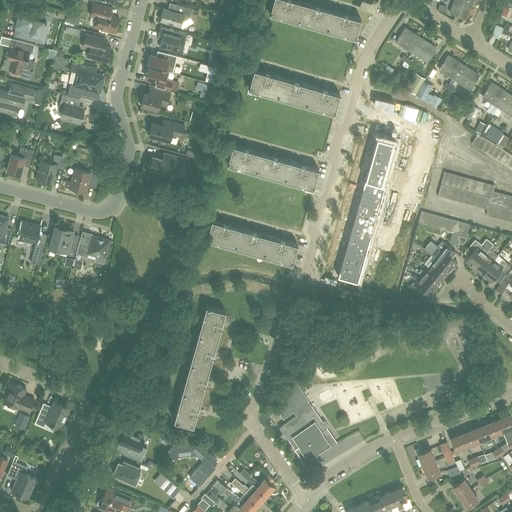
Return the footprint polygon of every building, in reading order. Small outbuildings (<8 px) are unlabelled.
[(298,21),(303,2),(297,0),(273,0),(269,13),(298,21)] [(454,0),(450,13),(465,19),(472,1),(468,0),(454,0)] [(94,2),(90,15),(97,16),(95,26),(115,31),(119,17),(111,15),(113,7),(94,2)] [(327,29),(332,10),(303,2),(298,21),(327,29)] [(163,7),(160,20),(177,24),(179,23),(182,29),(194,22),(190,16),(191,13),(198,15),(200,10),(193,8),(177,4),(176,9),(174,10),(168,9),(163,7)] [(17,27),(14,35),(44,43),(46,34),(43,33),(48,16),(44,9),(32,6),(25,10),(24,13),(21,12),(18,14),(15,26),(17,27)] [(509,9),(502,6),(499,13),(506,16),(509,9)] [(361,18),(336,11),(332,10),(327,29),(355,37),(361,18)] [(74,23),(76,16),(67,14),(67,16),(66,21),(71,23),(74,23)] [(506,34),(510,24),(505,22),(501,33),(506,34)] [(496,24),(492,36),(498,38),(502,27),(496,24)] [(69,27),(63,31),(66,36),(73,33),(69,27)] [(160,27),(158,33),(161,34),(160,38),(162,38),(159,46),(176,51),(179,42),(185,43),(187,34),(185,33),(160,27)] [(412,51),(420,38),(405,28),(396,41),(412,51)] [(86,33),(83,46),(89,48),(88,55),(107,61),(111,47),(105,45),(107,39),(86,33)] [(420,38),(412,51),(428,61),(436,48),(420,38)] [(36,45),(30,43),(15,39),(13,47),(10,46),(4,67),(20,72),(23,76),(26,77),(31,75),(32,72),(33,72),(34,70),(33,69),(35,62),(27,60),(30,51),(34,52),(36,45)] [(149,61),(148,66),(149,66),(150,66),(165,70),(170,72),(173,72),(175,65),(177,55),(168,53),(166,58),(156,56),(151,54),(150,55),(149,56),(148,59),(149,61)] [(455,78),(464,65),(448,55),(439,68),(455,78)] [(212,56),(210,65),(217,67),(220,59),(212,56)] [(73,82),(71,91),(87,95),(89,90),(90,90),(93,89),(99,90),(103,76),(96,74),(97,67),(72,60),(69,71),(73,71),(70,81),(73,82)] [(392,73),(395,69),(392,67),(387,65),(383,71),(391,75),(392,73)] [(455,78),(460,81),(471,88),(479,75),(464,65),(455,78)] [(147,72),(146,75),(147,76),(146,78),(151,79),(149,84),(158,87),(170,90),(170,89),(177,91),(179,82),(172,80),(170,79),(168,79),(170,72),(165,70),(150,66),(149,66),(148,71),(147,72)] [(208,73),(205,81),(213,83),(217,68),(210,66),(208,73)] [(277,96),(282,77),(254,68),(248,88),(277,96)] [(416,93),(422,83),(425,77),(416,72),(406,88),(416,93)] [(306,104),(311,85),(282,77),(277,96),(306,104)] [(421,85),(416,93),(424,98),(427,92),(430,87),(423,82),(421,85)] [(498,106),(507,92),(491,82),(483,96),(491,101),(486,109),(488,110),(486,114),(491,117),(493,113),(498,106)] [(0,99),(0,110),(15,115),(17,105),(22,107),(25,97),(31,99),(35,100),(35,102),(34,104),(40,105),(44,91),(38,89),(38,91),(34,90),(34,89),(11,83),(8,93),(9,93),(8,95),(10,96),(8,102),(0,99)] [(340,93),(336,92),(311,85),(306,104),(334,113),(340,93)] [(406,89),(399,85),(397,89),(403,94),(406,89)] [(144,92),(141,105),(157,109),(159,103),(167,105),(170,92),(150,87),(148,93),(144,92)] [(511,95),(507,92),(498,106),(511,114),(511,95)] [(62,94),(58,109),(60,111),(62,112),(61,117),(70,120),(71,122),(73,120),(80,122),(80,120),(83,119),(82,116),(84,108),(79,107),(78,104),(79,99),(62,94)] [(434,96),(430,103),(433,104),(436,106),(438,103),(441,98),(435,95),(434,96)] [(472,104),(464,116),(469,119),(477,107),(472,104)] [(201,118),(202,114),(192,111),(192,112),(190,120),(200,123),(201,118)] [(152,122),(149,135),(170,140),(171,134),(182,136),(185,125),(169,121),(168,126),(152,122)] [(475,131),(481,134),(486,124),(479,121),(476,128),(475,131)] [(484,137),(488,139),(493,143),(496,144),(504,132),(492,124),(484,137)] [(377,136),(373,150),(393,156),(397,141),(377,136)] [(452,139),(440,157),(449,163),(461,145),(452,139)] [(256,171),(261,152),(232,144),(227,163),(256,171)] [(461,145),(449,163),(461,171),(473,153),(461,145)] [(11,154),(7,171),(20,174),(24,161),(30,163),(34,150),(20,147),(18,155),(11,154)] [(373,150),(369,164),(389,170),(393,156),(373,150)] [(152,155),(149,168),(170,173),(172,167),(185,170),(188,159),(163,152),(162,158),(152,155)] [(284,180),(290,160),(261,152),(256,171),(284,180)] [(43,159),(37,179),(52,183),(56,167),(63,169),(67,157),(54,153),(52,162),(43,159)] [(473,153),(461,171),(474,179),(485,161),(473,153)] [(290,160),(284,180),(313,188),(319,168),(290,160)] [(485,161),(474,179),(486,187),(497,169),(485,161)] [(369,164),(365,178),(385,184),(389,170),(369,164)] [(68,181),(66,187),(85,192),(90,175),(98,178),(99,175),(98,170),(91,168),(90,172),(75,168),(71,182),(68,181)] [(497,169),(486,187),(498,195),(510,177),(497,169)] [(511,178),(510,177),(498,195),(510,203),(511,199),(511,178)] [(365,178),(361,192),(381,198),(385,184),(365,178)] [(361,192),(357,206),(377,212),(381,198),(361,192)] [(357,206),(353,220),(373,226),(377,212),(357,206)] [(424,224),(427,212),(421,211),(418,222),(424,224)] [(430,226),(433,214),(427,212),(424,224),(430,226)] [(0,241),(8,244),(11,232),(12,229),(6,228),(9,217),(0,214),(0,241)] [(436,227),(439,216),(433,214),(430,226),(436,227)] [(442,229),(445,217),(439,216),(436,227),(442,229)] [(448,231),(451,219),(445,217),(442,229),(448,231)] [(235,246),(240,227),(211,219),(206,238),(235,246)] [(454,232),(457,221),(451,219),(448,231),(454,232)] [(41,233),(40,232),(39,232),(41,226),(21,220),(18,230),(19,230),(17,237),(38,243),(41,233)] [(353,220),(349,234),(369,240),(373,226),(353,220)] [(460,234),(463,222),(457,221),(454,232),(460,234)] [(466,236),(467,232),(469,224),(463,222),(460,234),(466,236)] [(70,243),(73,232),(73,231),(67,230),(67,228),(64,228),(64,229),(55,226),(50,247),(67,252),(67,254),(73,256),(76,245),(70,243)] [(263,255),(269,235),(240,227),(235,246),(263,255)] [(349,234),(345,248),(365,254),(369,240),(349,234)] [(103,263),(105,257),(110,240),(92,235),(91,240),(87,239),(86,242),(79,240),(76,253),(87,256),(88,253),(97,255),(96,261),(103,263)] [(269,235),(263,255),(292,263),(298,243),(269,235)] [(458,235),(459,244),(463,244),(465,242),(466,237),(458,235)] [(413,240),(412,244),(417,249),(420,245),(413,240)] [(479,243),(478,244),(474,240),(470,245),(475,248),(465,260),(474,267),(485,253),(481,249),(482,247),(482,245),(479,243)] [(435,258),(450,270),(457,261),(451,257),(455,251),(446,244),(442,241),(431,254),(432,255),(435,258)] [(494,260),(498,255),(493,251),(497,246),(493,243),(485,253),(474,267),(482,274),(494,259),(494,260)] [(40,259),(43,248),(35,246),(32,257),(40,259)] [(345,248),(341,262),(361,268),(365,254),(345,248)] [(450,270),(435,258),(432,255),(425,263),(428,266),(443,278),(450,270)] [(511,266),(502,259),(498,255),(494,260),(494,259),(482,274),(491,281),(500,269),(505,273),(511,266)] [(72,266),(74,259),(66,257),(64,265),(67,266),(72,267),(72,266)] [(82,264),(83,260),(75,258),(75,260),(73,267),(81,269),(82,264)] [(341,262),(338,276),(358,281),(361,268),(341,262)] [(436,286),(443,278),(428,266),(424,271),(421,268),(418,272),(436,286)] [(429,295),(436,286),(418,272),(421,275),(415,283),(413,282),(409,286),(414,290),(417,285),(429,295)] [(504,279),(497,289),(503,294),(510,283),(504,279)] [(198,333),(217,339),(225,310),(206,305),(198,333)] [(209,368),(217,339),(198,333),(190,362),(209,368)] [(201,396),(209,368),(190,362),(182,391),(201,396)] [(305,376),(300,379),(307,389),(312,386),(305,376)] [(308,400),(296,381),(290,395),(281,414),(283,417),(308,400)] [(12,383),(4,401),(18,407),(18,406),(30,411),(35,399),(23,394),(26,389),(12,383)] [(193,425),(201,396),(182,391),(174,420),(193,425)] [(69,407),(54,401),(51,408),(42,404),(35,423),(44,427),(46,422),(60,428),(64,419),(65,420),(67,415),(66,415),(69,407)] [(331,445),(337,441),(327,427),(328,426),(324,420),(323,421),(311,404),(279,427),(288,440),(289,439),(295,448),(294,449),(304,462),(330,444),(331,445)] [(29,417),(21,413),(18,420),(23,422),(20,429),(24,430),(29,417)] [(503,431),(511,427),(511,419),(510,414),(498,419),(503,431)] [(491,436),(503,431),(498,419),(486,423),(491,436)] [(479,440),(491,436),(486,423),(474,428),(479,440)] [(467,445),(479,440),(474,428),(462,433),(467,445)] [(136,432),(135,434),(124,429),(118,442),(120,443),(130,447),(127,455),(141,461),(146,448),(141,445),(144,438),(142,437),(142,435),(136,432)] [(456,450),(467,445),(462,433),(451,437),(456,450)] [(175,444),(167,453),(170,456),(175,460),(178,456),(194,454),(195,452),(204,461),(202,465),(198,470),(191,478),(200,485),(206,478),(215,468),(211,464),(216,459),(198,443),(196,445),(193,441),(175,444)] [(451,453),(450,450),(447,441),(440,443),(445,456),(451,453)] [(12,457),(16,450),(10,447),(7,446),(3,453),(12,457)] [(423,465),(435,460),(430,448),(418,453),(423,465)] [(169,458),(165,455),(158,463),(162,466),(169,458)] [(461,459),(455,461),(459,471),(465,468),(461,459)] [(20,494),(28,497),(36,478),(24,473),(27,466),(13,460),(7,474),(17,479),(12,491),(20,494)] [(122,463),(119,461),(113,473),(135,483),(138,475),(145,478),(148,471),(123,460),(122,463)] [(423,465),(428,477),(440,472),(435,460),(423,465)] [(457,467),(447,471),(450,476),(459,473),(457,467)] [(269,474),(260,483),(244,468),(240,472),(252,484),(266,496),(274,486),(271,482),(274,479),(269,474)] [(181,488),(167,477),(159,486),(173,497),(181,488)] [(252,484),(248,488),(244,485),(243,486),(235,478),(231,482),(243,493),(244,493),(257,505),(266,496),(252,484)] [(460,496),(471,489),(463,478),(452,486),(460,496)] [(399,510),(399,511),(406,511),(402,501),(407,498),(402,486),(391,491),(396,503),(399,510)] [(117,511),(119,507),(128,511),(133,498),(120,493),(107,487),(102,499),(100,499),(99,499),(98,501),(98,502),(98,504),(100,505),(99,506),(108,510),(107,511),(117,511)] [(244,493),(243,493),(239,498),(235,494),(234,495),(227,488),(223,493),(234,502),(239,507),(245,511),(251,511),(257,505),(244,493)] [(460,496),(467,507),(478,500),(471,489),(460,496)] [(393,511),(399,510),(396,503),(391,491),(380,495),(385,508),(386,511),(393,511)] [(205,493),(202,496),(204,498),(203,499),(212,507),(215,503),(205,493)] [(379,511),(379,510),(385,508),(380,495),(369,500),(373,511),(379,511)] [(226,511),(245,511),(239,507),(234,502),(229,507),(220,498),(215,503),(226,511)] [(373,511),(369,500),(357,504),(360,511),(373,511)]
